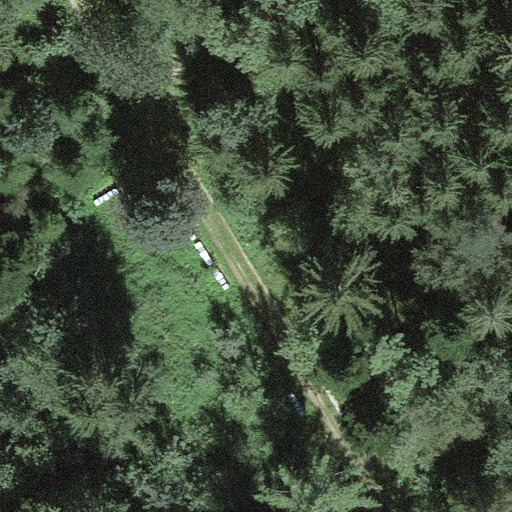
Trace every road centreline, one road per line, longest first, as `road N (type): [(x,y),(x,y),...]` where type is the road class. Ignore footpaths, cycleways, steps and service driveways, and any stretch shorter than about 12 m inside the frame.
road 1 (track): [(83,0),(395,511)]
road 2 (track): [(148,114),(207,0)]
